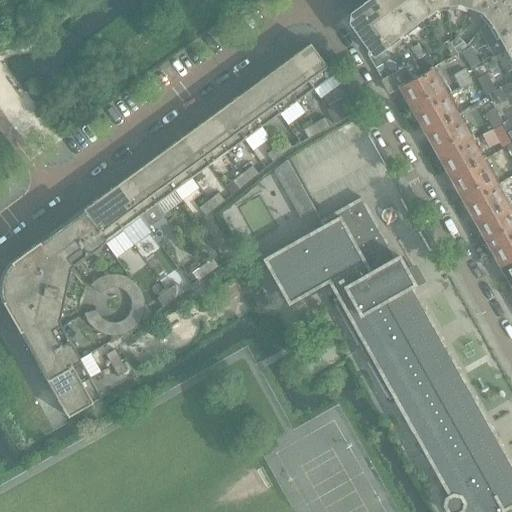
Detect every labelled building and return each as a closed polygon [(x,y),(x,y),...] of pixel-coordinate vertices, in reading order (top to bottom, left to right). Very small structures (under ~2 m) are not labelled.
[(372,55),(424,16),(411,0),(369,0),(350,14),(349,23),(371,53),(372,55)] [(469,9),(472,0),(411,0),(424,16),(436,6),(456,4),(469,9)] [(511,0),(472,0),(469,9),(480,13),(487,20),(504,49),(511,44),(511,0)] [(467,47),(462,43),(467,38),(461,33),(456,38),(450,44),(457,55),(463,52),(467,47)] [(457,55),(450,44),(447,41),(443,45),(452,58),(457,55)] [(335,73),(326,57),(324,55),(321,54),(318,54),(317,55),(309,44),(290,58),(313,89),(335,73)] [(425,55),(417,45),(410,51),(418,60),(425,55)] [(478,65),(469,49),(462,53),(471,69),(478,65)] [(313,89),(290,58),(273,70),(296,102),(313,89)] [(399,87),(425,73),(419,64),(406,70),(404,68),(403,66),(398,60),(386,67),(380,59),(371,64),(388,93),(399,87)] [(447,94),(432,68),(425,73),(399,87),(410,107),(426,98),(429,104),(447,94)] [(296,102),(273,70),(255,83),(278,115),(296,102)] [(472,84),(469,79),(464,70),(453,76),(461,90),(472,84)] [(496,91),(486,75),(477,80),(486,97),(492,94),(496,91)] [(278,115),(255,83),(238,96),(261,127),(278,115)] [(506,101),(499,89),(496,91),(492,94),(499,106),(506,101)] [(458,114),(447,94),(429,104),(426,98),(410,107),(424,133),(458,114)] [(261,127),(238,96),(220,109),(243,140),(261,127)] [(357,112),(349,98),(335,106),(342,120),(357,112)] [(342,120),(335,106),(326,110),(334,124),(342,120)] [(243,140),(220,109),(203,121),(226,153),(243,140)] [(499,122),(493,112),(483,118),(489,127),(499,122)] [(472,139),(458,114),(424,133),(435,152),(451,143),(454,149),(472,139)] [(329,127),(324,118),(313,124),(318,133),(329,127)] [(226,153),(203,121),(185,134),(209,166),(226,153)] [(318,133),(313,124),(302,130),(307,139),(318,133)] [(504,136),(499,127),(492,131),(497,140),(504,136)] [(209,166),(185,134),(168,147),(191,178),(209,166)] [(292,147),(285,139),(275,147),(282,155),(292,147)] [(483,159),(472,139),(454,149),(451,143),(435,152),(449,178),(483,159)] [(191,178),(168,147),(151,160),(174,191),(191,178)] [(282,155),(275,147),(265,155),(272,163),(282,155)] [(496,183),(483,159),(449,178),(460,196),(476,187),(479,193),(496,183)] [(174,191),(151,160),(133,172),(156,204),(174,191)] [(294,174),(287,160),(273,171),(279,182),(294,174)] [(258,174),(251,166),(241,174),(248,182),(258,174)] [(165,216),(156,204),(133,172),(115,185),(139,217),(148,229),(165,216)] [(248,182),(241,174),(232,181),(238,190),(248,182)] [(307,196),(294,174),(279,182),(292,204),(307,196)] [(508,203),(504,197),(496,183),(479,193),(476,187),(460,196),(475,222),(508,203)] [(139,217),(115,185),(98,198),(121,230),(139,217)] [(224,201),(217,193),(208,200),(214,209),(224,201)] [(314,210),(307,196),(292,204),(300,218),(314,211),(314,210)] [(121,230),(98,198),(80,211),(103,243),(121,230)] [(332,300),(388,401),(390,400),(389,399),(392,398),(448,496),(444,498),(442,506),(445,511),(500,511),(501,511),(511,511),(511,466),(412,290),(411,287),(414,285),(409,277),(405,270),(397,256),(394,258),(361,198),(321,221),(320,221),(322,226),(262,260),(287,304),(305,294),(307,293),(327,282),(336,297),(332,300)] [(214,209),(208,200),(198,208),(204,217),(214,209)] [(511,234),(511,211),(508,203),(475,222),(485,241),(501,232),(505,238),(511,234)] [(84,257),(85,252),(90,253),(103,243),(80,211),(47,236),(48,237),(39,243),(38,242),(10,263),(10,264),(5,269),(2,276),(0,281),(63,295),(69,268),(70,267),(84,257)] [(511,260),(511,234),(505,238),(501,232),(485,241),(500,267),(511,260)] [(218,267),(212,258),(202,266),(208,274),(218,267)] [(511,260),(500,267),(511,286),(511,285),(511,260)] [(208,274),(202,266),(191,273),(198,282),(208,274)] [(112,288),(112,274),(107,275),(102,277),(107,289),(110,288),(112,288)] [(118,289),(122,276),(121,275),(114,274),(112,274),(112,288),(115,288),(118,289)] [(123,291),(131,280),(127,278),(122,276),(118,289),(119,289),(123,291)] [(107,289),(102,277),(100,277),(94,281),(93,282),(102,292),(105,290),(107,289)] [(127,295),(138,287),(136,284),(133,282),(131,280),(123,291),(127,295)] [(67,338),(58,323),(57,322),(63,295),(0,281),(0,282),(0,293),(1,297),(2,302),(1,302),(19,333),(20,332),(25,341),(24,342),(45,379),(79,359),(70,344),(66,343),(67,338)] [(102,292),(93,282),(89,286),(99,294),(100,293),(102,292)] [(183,293),(176,284),(166,291),(173,300),(183,293)] [(143,296),(140,290),(138,287),(127,295),(130,300),(130,301),(143,296)] [(173,300),(166,291),(156,299),(162,307),(173,300)] [(144,306),(143,299),(143,296),(130,301),(131,305),(130,306),(144,307),(144,306)] [(143,312),(144,307),(130,306),(130,310),(129,312),(142,316),(143,312)] [(85,319),(97,313),(96,310),(83,314),(84,315),(85,319)] [(141,319),(142,316),(129,312),(128,315),(126,317),(137,325),(141,319)] [(91,328),(101,318),(98,315),(97,313),(85,319),(86,322),(91,327),(91,328)] [(137,325),(126,317),(126,318),(122,320),(129,332),(132,330),(137,325)] [(100,333),(105,321),(101,319),(101,318),(91,328),(96,332),(100,333)] [(129,332),(122,320),(121,321),(117,323),(120,336),(123,335),(126,334),(129,332)] [(109,336),(111,323),(106,322),(105,321),(100,333),(102,335),(109,336)] [(120,336),(117,323),(116,323),(111,323),(109,336),(116,337),(120,336)] [(120,361),(114,350),(105,355),(111,366),(120,361)] [(90,378),(80,361),(79,359),(45,379),(56,398),(90,378)] [(126,372),(120,361),(111,366),(117,377),(126,372)] [(101,398),(90,378),(56,398),(67,417),(92,403),(101,398)]
